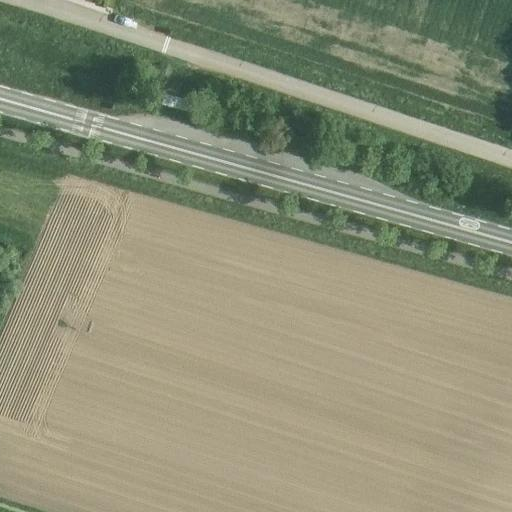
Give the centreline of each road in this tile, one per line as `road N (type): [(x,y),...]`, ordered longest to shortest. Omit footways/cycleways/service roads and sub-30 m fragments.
road 1 (secondary): [(511,240),(0,100)]
road 2 (unclassified): [(511,157),(36,0)]
